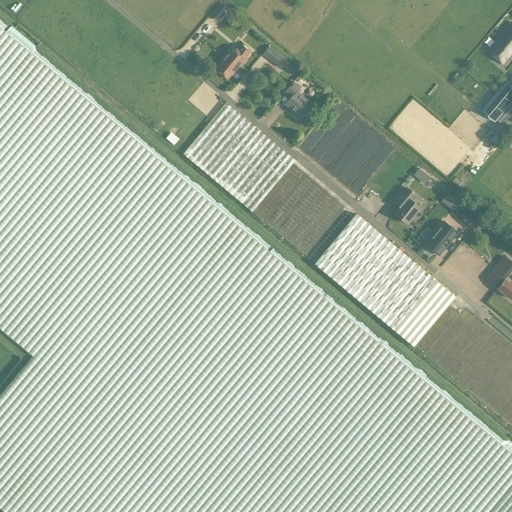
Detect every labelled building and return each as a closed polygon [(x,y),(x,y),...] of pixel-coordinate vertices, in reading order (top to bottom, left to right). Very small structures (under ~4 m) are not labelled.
[(489,511),(511,485),(511,442),(0,15),(0,330),(32,357),(0,394),(0,509),(3,511),(489,511)] [(511,22),(488,51),(506,66),(511,59),(511,22)] [(233,46),(225,56),(239,67),(247,58),(246,57),(251,52),(241,44),(237,49),(233,46)] [(280,68),(286,60),(269,47),(263,55),(280,68)] [(239,67),(225,56),(224,56),(225,57),(215,69),(227,79),(233,72),(234,72),(239,67)] [(293,82),(284,93),(290,98),(285,103),(292,108),(291,110),(301,118),(312,105),(296,91),(300,87),(293,82)] [(497,119),(511,100),(511,86),(507,82),(483,111),(495,121),(497,119)] [(294,160),(226,103),(183,154),(251,212),(294,160)] [(327,172),(357,195),(382,164),(381,163),(395,147),(347,108),(334,123),(324,115),(299,146),(329,170),(327,172)] [(416,196),(406,188),(394,203),(400,208),(395,214),(406,224),(420,207),(412,201),(416,196)] [(458,219),(471,229),(480,219),(467,208),(458,219)] [(413,347),(455,297),(356,214),(314,264),(413,347)] [(457,232),(444,221),(425,244),(438,255),(457,232)] [(511,297),(511,284),(505,280),(511,270),(511,262),(504,257),(486,279),(494,286),(495,286),(497,288),(511,299),(511,297)]
